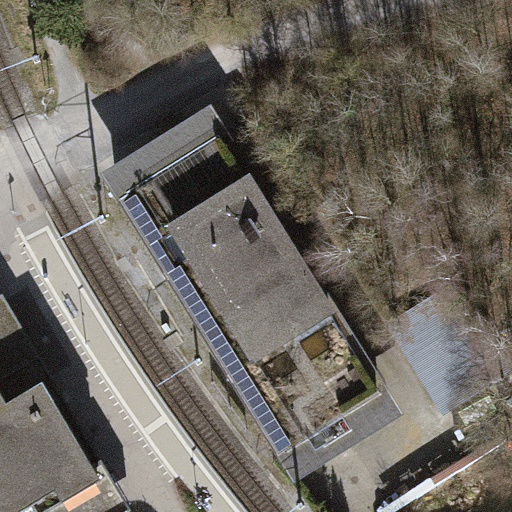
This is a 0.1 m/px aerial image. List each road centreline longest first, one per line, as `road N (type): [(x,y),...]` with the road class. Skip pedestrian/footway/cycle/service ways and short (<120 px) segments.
road 1 (track): [(88,138),(162,91),(278,40),(400,0)]
road 2 (track): [(40,0),(88,138)]
